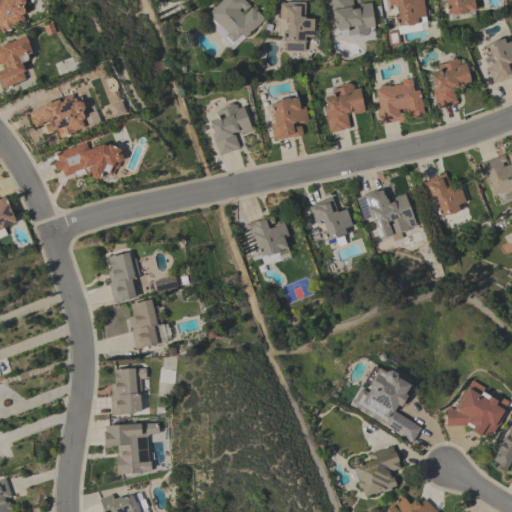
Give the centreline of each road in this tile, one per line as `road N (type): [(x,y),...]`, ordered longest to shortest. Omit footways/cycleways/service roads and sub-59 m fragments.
road 1 (tertiary): [(511,119),(468,137),(49,232)]
road 2 (residential): [(67,511),(81,369),(75,318),(49,232),(0,145)]
